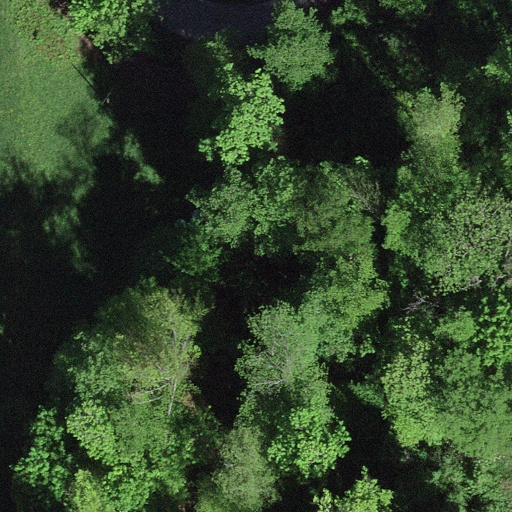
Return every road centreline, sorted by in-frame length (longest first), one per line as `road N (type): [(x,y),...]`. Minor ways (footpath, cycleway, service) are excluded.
road 1 (track): [(232,23),(223,57),(199,83),(161,87),(125,68),(74,0)]
road 2 (residential): [(159,0),(174,13),(232,23),(254,23),(293,0)]
